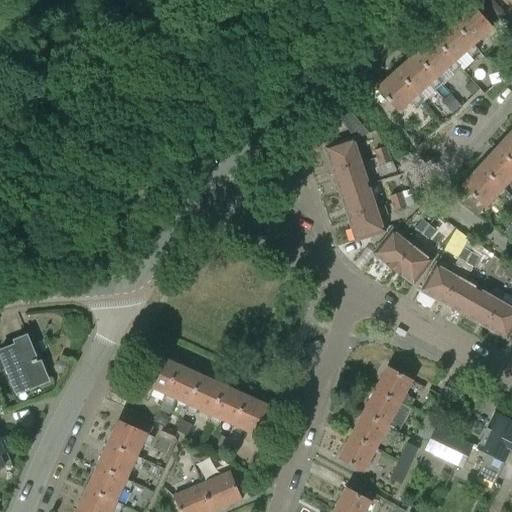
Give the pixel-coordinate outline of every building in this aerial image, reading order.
[(470,5),(451,21),(473,45),(484,36),(489,41),(496,34),(470,5)] [(473,45),(451,21),(433,38),(454,62),(465,52),(470,58),(478,51),(473,45)] [(459,67),(433,38),(414,54),(436,78),(447,69),(451,74),(459,67)] [(433,91),(434,92),(442,85),(436,78),(414,54),(396,71),(417,95),(428,85),(433,91)] [(417,95),(396,71),(376,88),(398,112),(410,102),(415,107),(422,100),(417,95)] [(477,90),(471,84),(465,89),(471,96),(477,90)] [(447,97),(441,101),(451,113),(459,105),(450,94),(447,97)] [(340,121),(331,127),(337,134),(345,128),(340,121)] [(511,130),(496,148),(511,163),(511,130)] [(325,148),(333,171),(361,162),(353,139),(325,148)] [(373,151),(376,158),(388,154),(386,147),(373,151)] [(511,163),(496,148),(479,167),(503,189),(511,178),(511,163)] [(388,154),(376,158),(378,165),(390,162),(388,154)] [(333,171),(340,194),(368,185),(361,162),(333,171)] [(503,189),(479,167),(461,186),(469,194),(485,208),(496,196),(501,201),(508,194),(503,189)] [(340,194),(348,217),(376,208),(368,185),(340,194)] [(389,197),(391,204),(404,200),(401,193),(389,197)] [(463,201),(478,215),(485,208),(469,194),(463,201)] [(404,200),(391,204),(394,211),(406,207),(404,200)] [(376,208),(348,217),(355,240),(384,231),(376,208)] [(414,229),(421,234),(428,225),(422,220),(414,229)] [(428,225),(421,234),(427,240),(435,230),(428,225)] [(454,228),(443,249),(456,256),(467,236),(454,228)] [(386,264),(393,269),(411,246),(392,231),(375,253),(387,262),(386,264)] [(411,246),(393,269),(401,275),(401,274),(414,283),(431,261),(411,246)] [(458,259),(465,263),(472,253),(464,248),(458,259)] [(472,253),(465,263),(473,268),(479,258),(472,253)] [(422,291),(443,303),(458,276),(437,264),(422,291)] [(443,303),(464,315),(479,288),(458,276),(443,303)] [(464,315),(485,327),(501,300),(479,288),(464,315)] [(511,306),(501,300),(485,327),(507,339),(511,329),(511,306)] [(15,345),(0,350),(0,355),(18,399),(47,387),(28,339),(27,340),(25,335),(13,340),(15,345)] [(165,395),(179,365),(157,355),(140,392),(150,396),(153,389),(165,395)] [(176,399),(188,405),(202,375),(179,365),(165,395),(162,402),(173,406),(176,399)] [(386,367),(374,390),(400,404),(412,381),(386,367)] [(225,386),(202,375),(188,405),(185,412),(196,416),(198,410),(211,416),(225,386)] [(234,426),(247,396),(225,386),(211,416),(208,422),(218,426),(221,420),(234,426)] [(374,390),(362,413),(387,426),(387,427),(398,433),(410,409),(400,404),(374,390)] [(234,426),(231,432),(239,436),(240,437),(243,430),(257,436),(271,406),(247,396),(234,426)] [(433,399),(425,416),(437,421),(445,405),(433,399)] [(165,427),(168,421),(165,414),(159,411),(153,422),(165,427)] [(362,413),(349,435),(375,449),(387,427),(387,426),(362,413)] [(477,476),(492,484),(511,444),(511,421),(495,413),(477,447),(488,453),(477,476)] [(437,421),(425,416),(415,435),(427,441),(437,421)] [(118,421),(107,444),(137,457),(143,444),(149,447),(154,437),(118,421)] [(424,451),(461,469),(472,446),(435,428),(424,451)] [(239,436),(231,432),(227,441),(235,444),(239,436)] [(375,449),(349,435),(337,458),(363,472),(375,449)] [(0,436),(0,468),(11,464),(7,453),(10,451),(5,437),(1,438),(0,436)] [(406,443),(398,460),(410,466),(418,449),(406,443)] [(143,460),(137,457),(107,444),(97,466),(126,479),(132,467),(139,470),(143,460)] [(193,462),(205,457),(202,450),(190,455),(193,462)] [(410,466),(398,460),(389,479),(401,485),(410,466)] [(97,466),(86,489),(116,503),(122,489),(129,492),(133,482),(126,479),(97,466)] [(230,472),(201,484),(213,511),(242,500),(230,472)] [(213,511),(201,484),(173,497),(179,511),(213,511)] [(345,488),(333,511),(335,511),(365,511),(371,502),(345,488)] [(86,489),(76,511),(78,511),(119,511),(122,506),(116,503),(86,489)]
